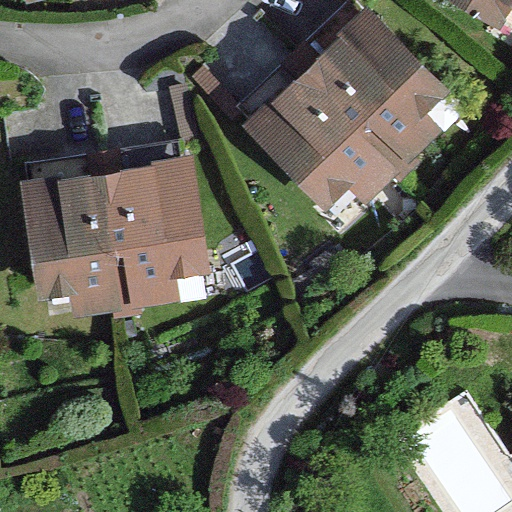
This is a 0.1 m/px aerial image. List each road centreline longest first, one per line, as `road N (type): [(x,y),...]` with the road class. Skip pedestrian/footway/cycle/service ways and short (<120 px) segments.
road 1 (residential): [(253,511),(263,451),(283,413),(511,185)]
road 2 (residential): [(206,0),(180,23),(116,44),(0,36)]
